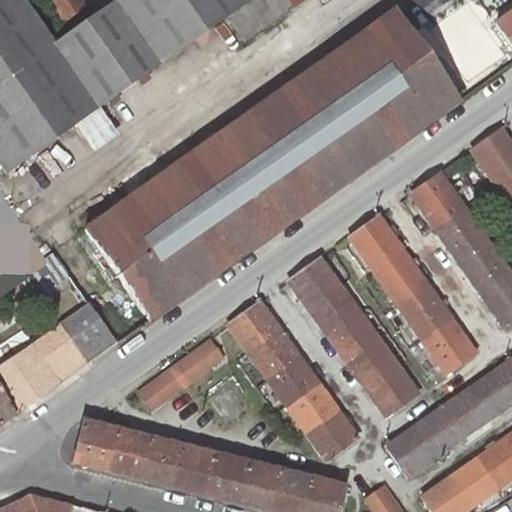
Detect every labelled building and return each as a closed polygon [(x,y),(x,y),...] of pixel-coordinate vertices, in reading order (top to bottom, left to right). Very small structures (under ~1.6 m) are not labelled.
[(0,0),(0,163),(6,173),(75,124),(99,107),(250,0),(0,0)] [(286,0),(292,9),(304,0),(286,0)] [(511,10),(496,22),(511,45),(511,10)] [(150,320),(459,101),(395,12),(85,230),(150,320)] [(99,107),(75,124),(94,150),(119,134),(99,107)] [(511,145),(502,130),(473,151),(511,207),(511,145)] [(511,276),(440,174),(411,195),(507,332),(511,328),(511,276)] [(380,218),(351,238),(447,375),(474,354),(380,218)] [(320,261),(290,282),(387,418),(417,396),(320,261)] [(260,304),(230,326),(327,461),(357,440),(260,304)] [(88,307),(60,327),(85,365),(115,344),(88,307)] [(56,330),(0,368),(0,397),(14,415),(85,365),(60,327),(56,330)] [(211,341),(140,392),(152,410),(223,358),(211,341)] [(511,360),(387,448),(408,476),(511,402),(511,360)] [(0,425),(14,415),(0,397),(0,425)] [(84,420),(82,426),(343,492),(345,486),(84,420)] [(82,426),(74,461),(275,511),(338,511),(343,492),(82,426)] [(511,434),(422,497),(432,511),(462,511),(511,477),(511,434)] [(366,500),(374,511),(401,511),(384,487),(366,500)] [(30,496),(0,508),(0,511),(71,511),(73,506),(30,496)]
